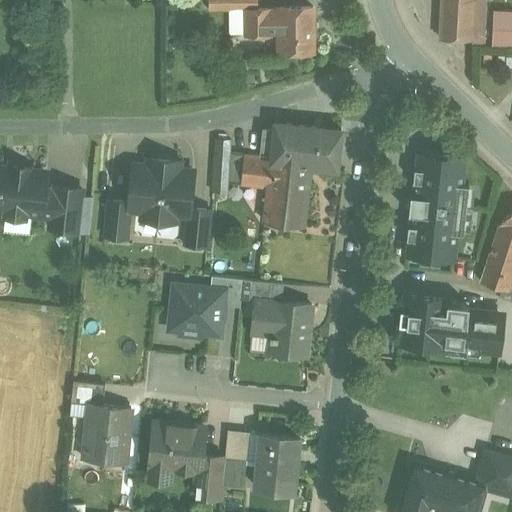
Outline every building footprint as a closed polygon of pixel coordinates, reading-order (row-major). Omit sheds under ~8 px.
[(475,0),(441,0),(440,38),(473,39),(475,0)] [(314,6),(279,6),(279,8),(247,8),(247,33),(271,33),(271,29),(280,29),(280,49),(314,49),(314,6)] [(318,128),(275,123),(272,157),(268,186),(264,222),(303,226),(310,167),(337,170),(341,131),(333,130),(334,124),(319,122),(318,128)] [(231,139),(216,138),(213,190),(228,191),(231,139)] [(272,157),(244,154),(241,183),(268,186),(272,157)] [(419,155),(408,254),(454,258),(464,159),(419,155)] [(181,160),(148,157),(148,164),(134,162),(130,200),(129,208),(130,208),(188,214),(189,214),(190,206),(194,169),(180,167),(181,160)] [(47,171),(30,169),(30,167),(11,164),(11,167),(0,166),(0,208),(6,210),(6,212),(25,214),(25,211),(52,214),(55,187),(45,186),(47,171)] [(82,187),(55,184),(55,187),(52,214),(51,225),(78,228),(81,195),(82,187)] [(93,196),(81,195),(78,228),(78,230),(89,231),(93,196)] [(130,200),(109,198),(105,234),(128,236),(130,208),(129,208),(130,200)] [(211,209),(190,206),(189,214),(188,214),(185,242),(208,244),(211,209)] [(511,211),(501,223),(511,234),(511,211)] [(483,280),(482,282),(488,283),(502,288),(509,290),(510,285),(511,279),(511,234),(501,223),(483,280)] [(212,275),(211,282),(226,283),(225,303),(238,304),(240,277),(212,275)] [(483,280),(472,277),(469,288),(485,293),(488,283),(482,282),(483,280)] [(172,279),(169,326),(223,330),(225,303),(226,283),(211,282),(172,279)] [(284,283),(253,279),(251,299),(257,299),(258,297),(282,299),(284,283)] [(511,285),(510,285),(509,290),(502,288),(499,297),(511,301),(511,285)] [(282,299),(258,297),(257,299),(255,325),(272,327),(272,334),(269,334),(269,337),(271,337),(270,350),(307,354),(309,328),(308,327),(310,301),(282,299)] [(407,299),(402,337),(497,349),(502,310),(407,299)] [(105,383),(74,380),(71,402),(89,404),(89,402),(103,403),(105,383)] [(103,403),(89,402),(89,404),(84,451),(105,453),(104,459),(125,461),(128,432),(125,432),(126,421),(130,421),(132,406),(103,403)] [(188,420),(174,419),(173,423),(155,421),(149,477),(169,480),(170,467),(200,470),(197,494),(221,497),(225,457),(225,455),(202,453),(205,426),(187,424),(188,420)] [(261,432),(228,429),(225,455),(225,457),(248,459),(251,432),(261,433),(261,432)] [(299,436),(261,432),(261,433),(257,474),(275,476),(274,488),(294,490),(299,436)] [(511,456),(492,452),(488,468),(511,473),(511,456)] [(477,511),(485,484),(415,465),(401,511),(430,511),(432,507),(448,511),(477,511)] [(511,473),(488,468),(484,480),(508,487),(507,492),(511,493),(511,473)]
